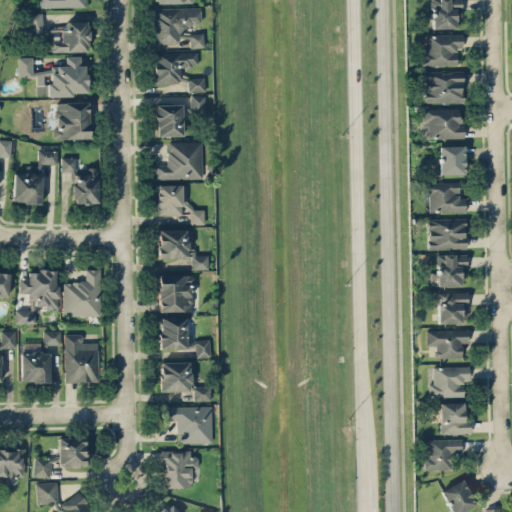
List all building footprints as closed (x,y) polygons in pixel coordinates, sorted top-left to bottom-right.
[(461,10),(460,0),(430,0),(431,28),(455,28),(455,10),(461,10)] [(152,7),(153,43),(179,42),(179,37),(189,37),(189,47),(202,47),(202,32),(184,33),(183,23),(200,23),(200,6),(152,7)] [(41,12),(27,13),(28,32),(60,30),(60,26),(42,27),(41,12)] [(87,21),(66,21),(67,29),(60,30),(60,39),(50,40),(50,51),(88,51),(87,21)] [(420,65),(456,64),(456,50),(461,50),(461,33),(425,34),(425,51),(420,51),(420,65)] [(154,83),(179,82),(179,65),(196,65),(196,51),(153,52),(154,83)] [(36,95),(86,94),(86,64),(80,64),(79,55),(65,55),(65,65),(49,65),(49,70),(32,70),(31,56),(17,56),(17,77),(35,77),(36,95)] [(461,70),(423,72),(424,102),(462,101),(461,70)] [(203,91),(203,76),(187,77),(188,91),(203,91)] [(189,110),(203,111),(203,95),(189,94),(189,110)] [(54,102),(55,138),(89,137),(88,101),(54,102)] [(181,135),(181,104),(155,104),(155,135),(181,135)] [(422,108),(422,121),(427,121),(427,138),(463,137),(463,124),(459,124),(459,107),(422,108)] [(0,155),(10,156),(10,139),(0,138),(0,155)] [(166,141),(166,164),(154,164),(154,178),(200,178),(201,141),(166,141)] [(462,145),(438,146),(439,174),(463,173),(462,145)] [(12,172),(12,202),(41,202),(41,174),(38,174),(39,163),(56,163),(57,149),(37,149),(37,165),(25,165),(25,173),(12,172)] [(74,156),(60,157),(61,170),(74,170),(74,156)] [(73,203),(97,202),(96,168),(72,168),(73,203)] [(464,198),(458,198),(458,181),(423,182),(423,194),(428,194),(428,212),(464,211),(464,198)] [(156,184),(157,215),(189,214),(189,224),(203,223),(203,208),(184,209),(183,184),(156,184)] [(465,248),(464,217),(426,218),(427,249),(465,248)] [(187,228),(157,229),(157,257),(190,257),(190,269),(207,269),(207,252),(187,252),(187,228)] [(466,267),(465,253),(435,254),(436,272),(429,272),(429,285),(460,285),(459,268),(466,267)] [(61,315),(99,316),(100,269),(85,268),(84,281),(62,281),(61,315)] [(57,307),(56,270),(27,270),(27,278),(18,278),(18,292),(28,292),(28,307),(57,307)] [(0,295),(7,296),(8,272),(0,271),(0,295)] [(158,311),(192,310),(191,274),(158,275),(158,311)] [(465,291),(436,292),(436,323),(461,322),(461,314),(466,314),(465,291)] [(35,323),(35,309),(15,308),(15,322),(35,323)] [(185,317),(159,317),(159,348),(186,348),(185,317)] [(42,330),(42,343),(60,343),(59,329),(42,330)] [(425,330),(425,345),(434,345),(434,357),(461,357),(461,342),(467,342),(467,329),(425,330)] [(14,330),(0,330),(0,334),(0,347),(15,347),(14,330)] [(81,333),(63,333),(64,381),(98,381),(97,341),(81,342),(81,333)] [(209,356),(208,340),(186,341),(187,346),(194,346),(195,357),(209,356)] [(49,381),(48,351),(19,351),(20,381),(49,381)] [(160,390),(192,389),(192,400),(209,400),(209,385),(189,386),(189,361),(159,361),(160,390)] [(432,383),(427,383),(427,397),(463,396),(463,384),(468,383),(468,365),(431,366),(432,383)] [(439,433),(469,433),(469,419),(465,419),(465,401),(439,402),(439,433)] [(210,441),(209,405),(163,406),(164,419),(175,419),(176,442),(210,441)] [(58,436),(58,465),(85,465),(85,436),(58,436)] [(423,468),(448,469),(448,452),(460,452),(460,438),(427,438),(427,457),(423,457),(423,468)] [(0,448),(0,475),(2,475),(2,483),(15,483),(15,476),(22,476),(23,449),(0,448)] [(190,486),(190,469),(197,469),(197,455),(188,456),(188,450),(162,450),(163,487),(190,486)] [(49,458),(33,457),(32,476),(48,477),(49,458)] [(440,489),(451,511),(457,511),(474,504),(462,479),(440,489)] [(55,481),(35,482),(36,503),(56,502),(55,481)]
